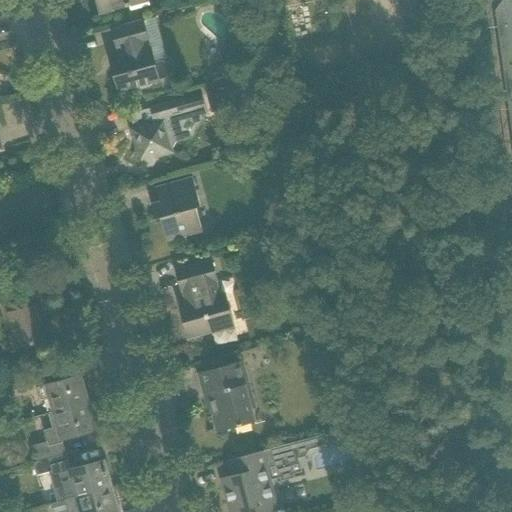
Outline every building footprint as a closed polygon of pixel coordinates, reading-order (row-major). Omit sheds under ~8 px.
[(95,0),(99,14),(118,8),(125,6),(125,7),(129,6),(130,10),(149,5),(148,0),(147,0),(95,0)] [(511,0),(493,0),(511,135),(511,0)] [(148,42),(146,33),(142,19),(130,23),(111,28),(117,50),(118,50),(120,56),(109,59),(118,92),(138,87),(141,90),(150,87),(151,83),(159,81),(159,79),(166,77),(171,71),(169,64),(161,60),(154,62),(150,47),(149,48),(147,42),(148,42)] [(215,90),(206,92),(211,113),(221,110),(223,110),(218,89),(215,90)] [(153,122),(130,128),(137,152),(133,158),(151,168),(154,162),(173,156),(171,149),(167,134),(171,133),(175,125),(173,117),(179,116),(185,119),(197,116),(203,119),(207,113),(202,94),(169,103),(149,108),(153,122)] [(192,178),(175,182),(156,188),(160,202),(151,204),(155,218),(160,217),(166,241),(185,236),(183,229),(199,224),(195,208),(200,206),(192,178)] [(211,261),(196,266),(176,271),(181,290),(183,289),(187,304),(180,306),(188,337),(207,332),(213,330),(212,326),(232,321),(224,294),(218,295),(214,280),(216,280),(211,261)] [(39,286),(19,291),(0,296),(4,311),(10,309),(20,347),(49,339),(44,321),(42,322),(36,302),(43,300),(39,286)] [(243,361),(217,368),(197,373),(204,397),(207,396),(217,432),(236,427),(236,429),(250,425),(249,423),(255,421),(252,409),(255,408),(243,361)] [(46,382),(42,369),(10,378),(14,390),(46,382)] [(80,376),(61,381),(37,388),(40,400),(51,397),(54,411),(87,403),(80,376)] [(95,429),(87,403),(54,411),(48,413),(53,429),(44,431),(47,442),(33,446),(38,462),(65,454),(61,439),(95,429)] [(233,476),(222,479),(231,511),(267,511),(276,509),(269,482),(265,468),(268,467),(267,463),(276,461),(278,466),(299,460),(298,458),(305,456),(309,449),(323,445),(320,435),(293,442),(264,450),(248,455),(229,460),(233,476)] [(38,462),(33,463),(37,475),(49,472),(48,471),(52,470),(50,465),(68,460),(66,454),(65,454),(38,462)] [(52,470),(48,471),(49,472),(57,502),(64,500),(111,488),(103,461),(84,466),(70,470),(68,460),(50,465),(52,470)] [(117,511),(111,488),(64,500),(67,511),(117,511)]
